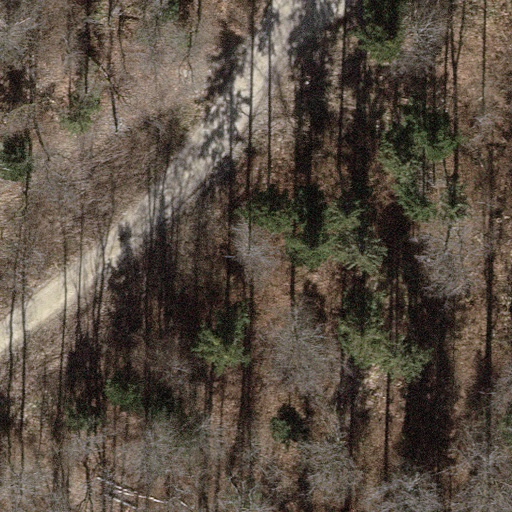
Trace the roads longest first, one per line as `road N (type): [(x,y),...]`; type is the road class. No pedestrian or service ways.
road 1 (track): [(298,14),(245,128),(178,210),(0,335)]
road 2 (track): [(298,14),(0,185)]
